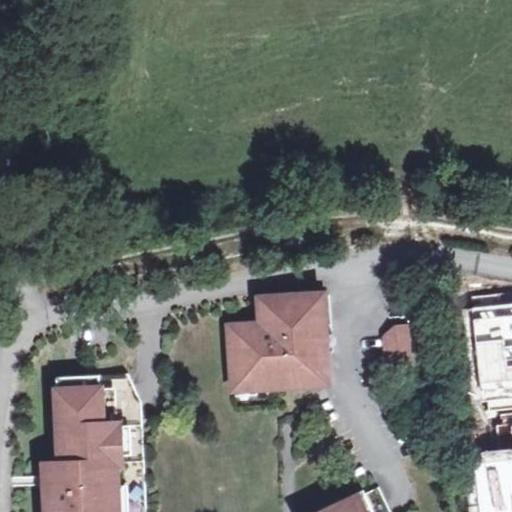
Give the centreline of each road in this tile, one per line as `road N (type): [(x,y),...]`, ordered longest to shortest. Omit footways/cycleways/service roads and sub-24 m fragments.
road 1 (residential): [(42,317),(391,258),(511,270)]
road 2 (track): [(419,258),(454,511)]
road 3 (track): [(0,122),(59,0)]
